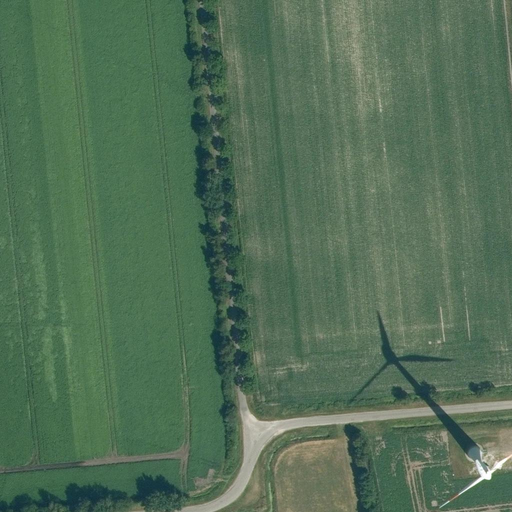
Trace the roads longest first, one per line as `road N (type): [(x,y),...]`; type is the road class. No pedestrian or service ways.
road 1 (unclassified): [(255,435),(243,411),(202,0)]
road 2 (unclassified): [(255,435),(276,425),(511,404)]
